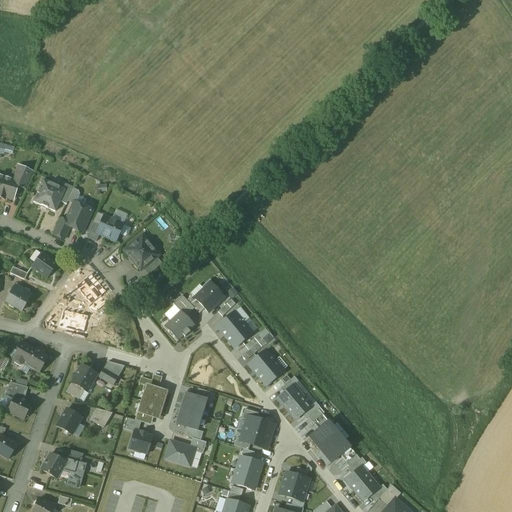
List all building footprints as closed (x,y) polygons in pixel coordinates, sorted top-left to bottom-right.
[(0,152),(13,155),(14,146),(0,143),(0,152)] [(24,169),(18,182),(19,182),(18,186),(26,190),(33,174),(24,169)] [(18,182),(0,176),(0,198),(5,200),(5,198),(13,200),(18,186),(19,182),(18,182)] [(61,188),(43,181),(33,203),(55,212),(60,202),(65,191),(61,188)] [(74,189),(63,184),(61,188),(65,191),(60,202),(67,205),(74,189)] [(92,212),(74,203),(66,222),(64,225),(70,228),(82,233),(92,212)] [(123,226),(104,217),(100,225),(97,234),(100,235),(116,242),(123,226)] [(66,222),(60,219),(53,236),(64,241),(70,228),(64,225),(66,222)] [(94,222),(87,239),(96,243),(100,235),(97,234),(100,225),(94,222)] [(140,238),(124,252),(141,271),(143,270),(157,258),(159,256),(149,243),(146,245),(140,238)] [(41,255),(32,268),(47,279),(57,266),(41,255)] [(157,258),(143,270),(148,276),(162,264),(157,258)] [(27,275),(13,268),(10,274),(25,281),(27,275)] [(87,287),(78,282),(69,296),(79,301),(87,287)] [(194,299),(204,310),(208,314),(224,299),(209,284),(194,299)] [(15,287),(5,303),(22,313),(31,297),(15,287)] [(234,288),(227,292),(230,298),(238,294),(234,288)] [(186,301),(194,309),(199,314),(204,310),(194,299),(191,296),(186,301)] [(194,309),(186,301),(181,297),(172,306),(179,313),(180,312),(185,318),(194,309)] [(103,311),(86,301),(77,316),(94,326),(103,311)] [(179,313),(164,328),(178,342),(194,327),(185,318),(180,312),(179,313)] [(217,328),(226,338),(242,324),(233,313),(217,328)] [(226,338),(235,349),(251,335),(242,324),(226,338)] [(48,359),(22,344),(20,344),(17,350),(17,352),(13,359),(15,360),(14,362),(14,364),(20,367),(21,366),(23,364),(39,374),(48,359)] [(257,376),(274,362),(265,351),(248,366),(257,376)] [(243,356),(246,361),(252,356),(248,352),(243,356)] [(124,367),(108,362),(103,370),(118,379),(124,368),(124,367)] [(257,376),(266,387),(283,373),(274,362),(257,376)] [(97,375),(82,366),(72,384),(84,391),(87,393),(97,375)] [(118,379),(103,370),(99,377),(113,386),(118,379)] [(280,389),(284,394),(293,386),(293,387),(298,383),(294,378),(280,389)] [(28,388),(10,383),(4,396),(13,400),(14,397),(24,402),(28,388)] [(84,391),(72,384),(66,393),(79,400),(84,391)] [(286,411),(302,397),(293,387),(293,386),(284,394),(277,400),(286,411)] [(145,392),(142,402),(160,407),(162,402),(163,402),(165,395),(155,392),(156,390),(148,388),(147,393),(145,392)] [(198,390),(195,397),(206,401),(212,403),(215,395),(198,390)] [(201,416),(206,401),(195,397),(185,394),(180,410),(201,416)] [(24,402),(14,397),(13,400),(7,413),(24,420),(31,405),(24,402)] [(286,411),(295,421),(302,416),(311,408),(311,407),(302,397),(286,411)] [(142,402),(139,413),(157,419),(159,414),(158,414),(160,407),(142,402)] [(308,419),(318,410),(320,409),(315,404),(311,407),(311,408),(302,416),(306,420),(308,419)] [(112,414),(96,409),(90,421),(103,429),(112,414)] [(82,418),(67,410),(57,427),(71,436),(82,418)] [(197,431),(201,416),(180,410),(176,425),(186,428),(197,431)] [(242,419),(247,421),(248,418),(257,421),(259,415),(245,410),(242,419)] [(318,410),(308,419),(318,431),(328,422),(318,410)] [(257,421),(248,418),(247,421),(241,440),(240,442),(250,445),(266,451),(274,426),(257,421)] [(124,429),(134,432),(138,433),(141,423),(127,419),(124,429)] [(320,451),(339,435),(328,422),(318,431),(309,438),(320,451)] [(197,431),(186,428),(183,436),(192,439),(200,441),(203,433),(197,431)] [(138,433),(134,432),(129,449),(134,451),(134,452),(140,454),(141,453),(146,455),(152,437),(146,436),(147,434),(140,432),(140,434),(138,433)] [(320,451),(331,464),(340,457),(350,448),(339,435),(320,451)] [(3,438),(1,436),(0,437),(0,436),(0,454),(9,460),(17,446),(3,438)] [(192,439),(189,448),(194,450),(194,452),(203,455),(206,443),(200,441),(192,439)] [(248,451),(250,445),(240,442),(241,440),(236,439),(234,447),(248,451)] [(170,442),(165,459),(189,467),(194,452),(194,450),(189,448),(170,442)] [(350,469),(360,461),(350,448),(340,457),(350,469)] [(83,455),(68,451),(65,461),(66,461),(67,460),(80,464),(83,455)] [(65,463),(50,454),(41,471),(56,480),(62,470),(66,463),(65,463)] [(257,478),(261,465),(240,458),(236,471),(257,478)] [(360,461),(350,469),(348,470),(352,475),(361,467),(361,468),(366,464),(362,459),(360,461)] [(80,464),(67,460),(66,461),(65,463),(66,463),(62,470),(71,472),(67,485),(79,489),(85,465),(80,464)] [(354,492),(370,478),(361,468),(361,467),(352,475),(344,481),(354,492)] [(253,491),(257,478),(236,471),(232,485),(253,491)] [(307,493),(311,479),(284,471),(279,484),(307,493)] [(370,478),(354,492),(363,503),(370,497),(379,489),(370,478)] [(303,506),(307,493),(279,484),(275,497),(303,506)] [(232,486),(228,497),(240,502),(244,491),(232,486)] [(379,489),(370,497),(375,504),(379,499),(386,491),(382,486),(379,489)] [(395,500),(395,501),(401,495),(391,486),(386,491),(379,499),(388,507),(395,500)] [(72,500),(60,497),(58,505),(70,508),(72,500)] [(52,511),(55,509),(39,499),(31,511),(52,511)] [(395,500),(388,507),(384,511),(405,511),(407,510),(395,501),(395,500)] [(246,511),(248,507),(227,501),(223,511),(246,511)] [(326,511),(331,509),(326,503),(314,511),(326,511)]
